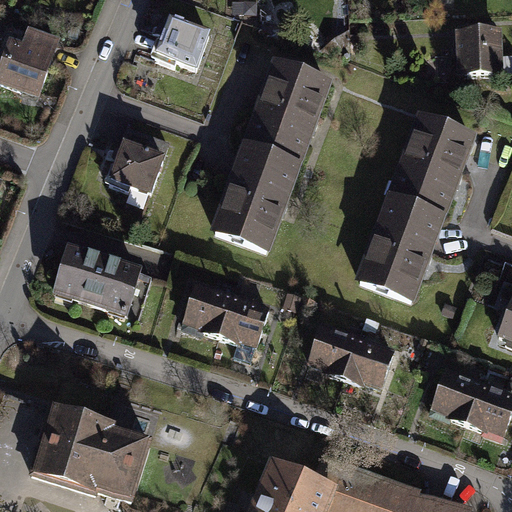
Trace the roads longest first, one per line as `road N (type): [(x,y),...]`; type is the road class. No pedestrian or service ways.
road 1 (residential): [(511,494),(280,404),(0,318)]
road 2 (residential): [(137,0),(62,173)]
road 3 (residential): [(62,173),(0,314)]
